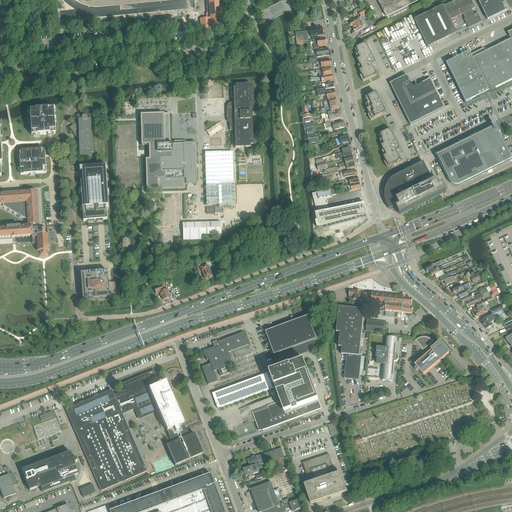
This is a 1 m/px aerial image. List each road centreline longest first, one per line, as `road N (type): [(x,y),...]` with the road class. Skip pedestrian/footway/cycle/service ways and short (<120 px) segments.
road 1 (secondary): [(0,382),(40,379),(386,253)]
road 2 (secondary): [(383,235),(46,363),(0,366)]
road 3 (residential): [(73,62),(215,49),(297,0)]
road 4 (unclassified): [(402,397),(219,454)]
road 5 (unclassified): [(345,100),(511,17)]
road 6 (residential): [(81,319),(145,314),(234,281)]
road 7 (residential): [(81,319),(68,179)]
road 8 (secondary): [(511,184),(383,235)]
road 9 (residential): [(470,464),(342,511)]
road 10 (tertiary): [(433,310),(480,359),(511,411)]
